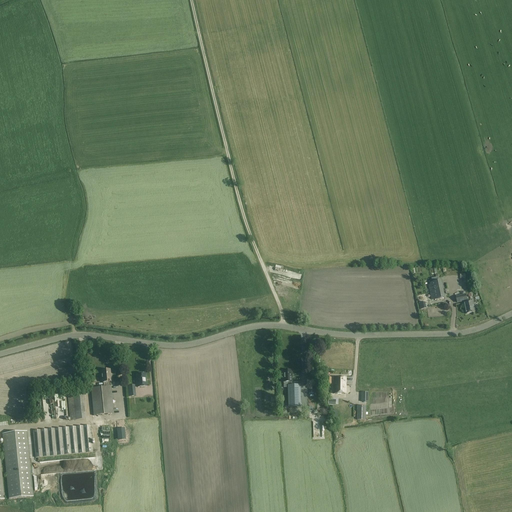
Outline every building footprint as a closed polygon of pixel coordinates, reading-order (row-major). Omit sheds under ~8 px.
[(432,285),(429,285),(431,292),(442,290),(441,281),(439,282),(438,277),(432,279),(433,283),(431,283),(432,285)] [(278,288),(277,291),(290,293),(291,288),(275,285),(274,288),(278,288)] [(444,298),(442,290),(431,292),(432,299),(435,299),(435,300),(444,298)] [(473,302),(468,303),(466,295),(456,297),(458,303),(464,302),(467,314),(475,313),(473,302)] [(113,382),(112,377),(111,377),(110,370),(102,371),(103,383),(104,383),(104,388),(91,389),(94,415),(114,414),(111,387),(110,387),(109,382),(113,382)] [(283,382),(288,382),(288,386),(288,403),(300,402),(300,385),(291,386),(291,382),(292,382),(291,371),(283,371),(283,382)] [(145,374),(143,374),(142,373),(139,373),(139,374),(137,374),(138,387),(147,387),(145,374)] [(333,394),(341,394),(345,394),(346,378),(334,378),(333,394)] [(70,421),(85,420),(82,391),(67,392),(70,421)] [(357,406),(357,420),(366,420),(366,406),(357,406)] [(93,453),(90,425),(33,431),(35,458),(93,453)] [(33,497),(27,431),(3,434),(9,499),(33,497)]
